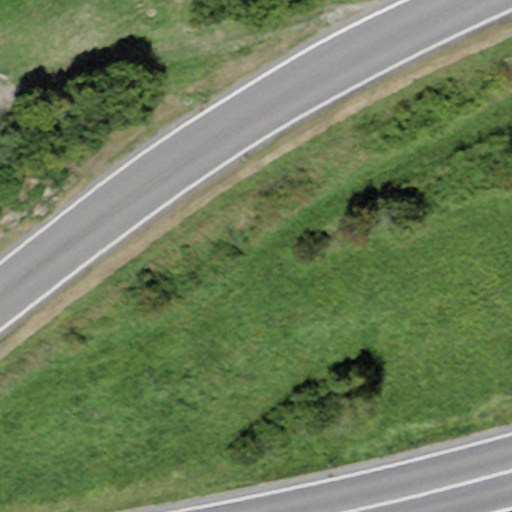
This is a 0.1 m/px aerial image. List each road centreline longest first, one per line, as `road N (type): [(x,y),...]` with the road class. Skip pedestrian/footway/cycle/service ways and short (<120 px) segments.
road 1 (tertiary): [(0,292),(89,223),(315,83),(489,0)]
road 2 (primary): [(511,469),(340,511)]
